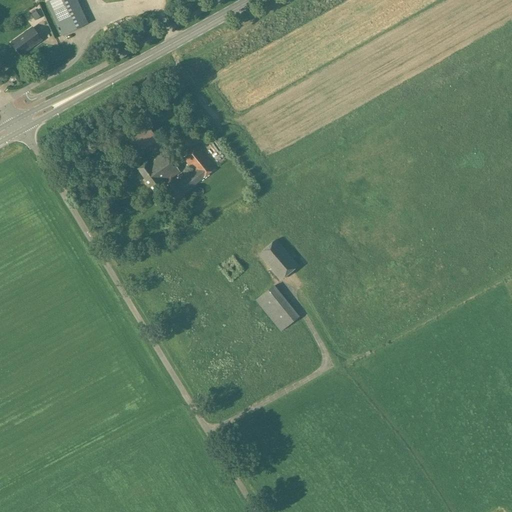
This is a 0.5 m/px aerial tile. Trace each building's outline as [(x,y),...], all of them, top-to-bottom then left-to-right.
[(88,24),(77,0),(44,0),(51,15),(45,18),(48,23),(47,24),(50,31),(57,27),(61,36),(88,24)] [(37,10),(32,13),(35,20),(40,17),(37,10)] [(20,55),(41,40),(32,28),(12,43),(20,55)] [(146,123),(125,136),(135,152),(148,144),(155,139),(146,123)] [(164,151),(146,163),(137,169),(154,192),(163,186),(174,201),(177,205),(186,198),(183,195),(201,181),(201,180),(216,168),(198,146),(183,158),(194,172),(177,185),(171,178),(180,172),(164,151)] [(281,280),(298,266),(276,240),(259,254),(281,280)] [(299,317),(274,285),(255,300),(280,332),(299,317)]
